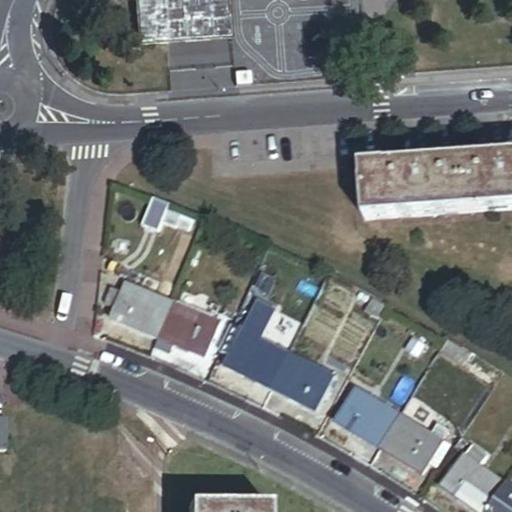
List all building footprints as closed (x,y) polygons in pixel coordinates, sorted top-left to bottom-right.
[(136,0),(140,48),(231,41),(228,0),(136,0)] [(511,160),(363,171),(366,223),(511,212),(511,160)] [(172,210),(155,203),(145,231),(161,237),(172,210)] [(238,240),(228,236),(224,248),(233,252),(238,240)] [(255,250),(243,245),(240,251),(252,257),(255,250)] [(324,279),(312,274),(308,283),(320,289),(324,279)] [(161,343),(175,307),(128,288),(125,296),(118,313),(114,325),(161,343)] [(125,296),(114,292),(107,309),(118,313),(125,296)] [(380,322),(387,308),(374,301),(367,315),(380,322)] [(222,325),(175,307),(161,343),(208,362),(222,325)] [(273,394),(290,359),(245,337),(236,333),(224,358),(232,362),(227,372),(273,394)] [(471,359),(450,346),(443,356),(464,369),(471,359)] [(336,381),(290,359),(273,394),(319,417),(336,381)] [(327,370),(336,375),(340,368),(331,363),(327,370)] [(381,453),(402,418),(358,392),(337,427),(381,453)] [(434,438),(402,418),(381,453),(425,480),(432,468),(446,445),(444,443),(449,434),(439,428),(434,438)] [(446,445),(432,468),(438,472),(453,448),(446,445)] [(442,491),(472,511),(489,511),(507,487),(483,470),(489,461),(474,450),(468,458),(466,457),(442,491)] [(511,511),(511,490),(507,487),(489,511),(511,511)]
